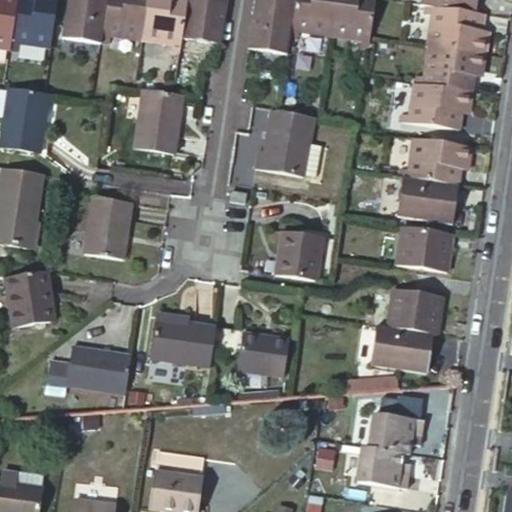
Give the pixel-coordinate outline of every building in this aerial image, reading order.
[(0,0),(0,44),(9,46),(16,0),(0,0)] [(16,0),(9,46),(18,48),(19,41),(50,46),(56,0),(16,0)] [(101,38),(107,0),(67,0),(62,34),(101,40),(101,38)] [(112,39),(113,29),(141,34),(146,0),(107,0),(101,38),(112,39)] [(146,0),(141,34),(172,39),(171,48),(179,49),(181,36),(186,0),(146,0)] [(186,0),(181,36),(219,41),(225,0),(186,0)] [(286,54),(288,34),(293,0),(277,0),(276,8),(271,7),(272,2),(261,0),(254,0),(247,48),(286,54)] [(298,27),(330,32),(334,0),(293,0),(288,34),(297,36),(298,27)] [(368,46),(369,36),(374,0),(334,0),(330,32),(360,37),(358,45),(368,46)] [(421,0),(421,5),(427,6),(470,12),(472,0),(421,0)] [(472,0),(470,12),(476,13),(478,0),(472,0)] [(425,14),(435,16),(430,46),(485,54),(487,38),(476,36),(476,30),(481,31),(484,15),(476,13),(470,12),(427,6),(425,14)] [(485,54),(430,46),(425,76),(417,75),(416,84),(471,92),(474,76),(470,75),(471,69),(482,71),(485,54)] [(471,92),(416,84),(412,116),(403,114),(401,122),(458,130),(460,114),(456,113),(456,107),(469,109),(471,92)] [(42,94),(7,89),(0,135),(0,148),(37,155),(46,95),(42,94)] [(172,94),(142,90),(133,148),(173,155),(182,95),(172,94)] [(277,112),(268,111),(262,152),(257,152),(255,170),(302,177),(312,118),(277,112)] [(463,163),(475,164),(478,148),(422,140),(417,171),(409,170),(407,178),(410,179),(458,186),(465,187),(467,169),(462,169),(463,163)] [(0,243),(26,248),(37,176),(0,170),(0,243)] [(458,186),(410,179),(404,218),(459,226),(461,210),(450,208),(451,203),(455,203),(458,186)] [(450,208),(461,210),(465,187),(458,186),(455,203),(451,203),(450,208)] [(242,192),(230,191),(229,202),(241,203),(242,192)] [(132,205),(94,200),(87,256),(125,261),(132,205)] [(447,272),(453,235),(401,228),(395,265),(447,272)] [(275,276),(317,282),(323,239),(282,233),(275,276)] [(47,274),(7,280),(15,331),(56,325),(47,274)] [(387,328),(427,334),(433,334),(436,335),(442,298),(393,291),(387,328)] [(158,321),(188,326),(188,320),(159,316),(158,321)] [(210,371),(216,330),(188,326),(158,321),(152,362),(210,371)] [(387,328),(376,327),(371,364),(427,373),(429,357),(418,355),(419,350),(424,350),(427,334),(387,328)] [(281,377),(287,341),(243,333),(237,370),(281,377)] [(433,334),(427,334),(424,350),(419,350),(418,355),(429,357),(433,334)] [(66,389),(124,399),(130,361),(72,352),(70,365),(66,389)] [(66,389),(70,365),(56,363),(52,386),(66,389)] [(402,450),(410,452),(413,431),(424,434),(426,418),(375,412),(370,446),(402,450)] [(370,446),(362,444),(357,479),(408,485),(410,471),(400,469),(402,450),(370,446)] [(198,504),(205,466),(159,460),(152,498),(198,504)] [(4,468),(0,504),(0,511),(40,511),(46,474),(4,468)] [(116,511),(119,495),(78,490),(74,511),(116,511)]
